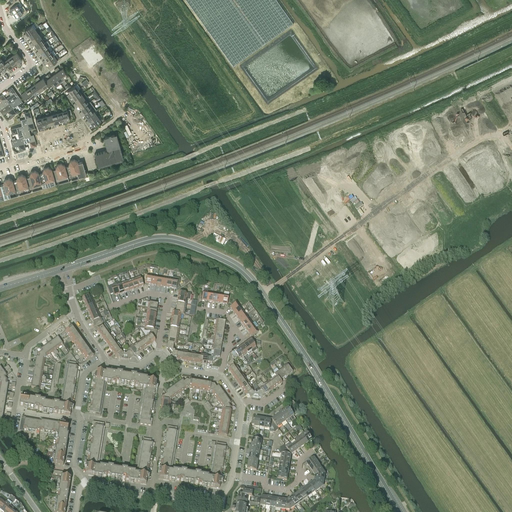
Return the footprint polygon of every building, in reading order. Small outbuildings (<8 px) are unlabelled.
[(10,13),(10,14),(20,7),(17,3),(20,2),(18,0),(16,0),(13,3),(8,6),(10,8),(12,11),(10,13)] [(276,0),(185,0),(207,30),(233,66),(293,23),(276,0)] [(23,11),(20,7),(10,14),(11,15),(13,14),(16,17),(16,16),(18,19),(27,12),(25,9),(23,11)] [(24,30),(27,34),(35,29),(32,25),(30,26),(24,30)] [(27,34),(31,39),(38,34),(35,29),(27,34)] [(31,39),(34,43),(41,38),(38,34),(31,39)] [(34,43),(37,48),(44,42),(41,38),(34,43)] [(37,54),(39,53),(40,52),(47,47),(44,42),(37,48),(39,50),(36,52),(37,54)] [(51,51),(47,47),(40,52),(43,56),(51,51)] [(54,56),(51,51),(43,56),(46,61),(54,56)] [(16,52),(12,55),(17,63),(22,59),(16,52)] [(55,54),(54,56),(46,61),(50,65),(59,59),(55,54)] [(17,67),(19,66),(18,64),(17,63),(12,55),(7,59),(13,66),(15,64),(17,67)] [(8,69),(13,66),(7,59),(3,62),(6,66),(8,69)] [(63,68),(58,71),(63,79),(68,75),(63,68)] [(58,71),(54,74),(59,82),(63,79),(58,71)] [(54,74),(49,78),(54,85),(56,87),(60,84),(59,82),(54,74)] [(43,78),(38,81),(44,88),(48,85),(45,81),(43,78)] [(49,78),(45,81),(48,85),(50,88),(54,85),(49,78)] [(38,81),(34,84),(39,91),(44,88),(38,81)] [(34,84),(30,87),(35,95),(39,91),(34,84)] [(67,95),(68,97),(78,90),(75,85),(68,90),(69,93),(68,94),(67,95)] [(10,95),(6,98),(9,103),(19,96),(12,87),(7,90),(10,95)] [(30,98),(35,95),(30,87),(25,90),(30,98)] [(26,101),(30,98),(25,90),(23,92),(22,91),(21,91),(20,89),(18,91),(26,101)] [(72,97),(74,99),(81,94),(78,90),(68,97),(69,99),(71,97),(72,97)] [(0,102),(0,109),(9,103),(6,98),(2,94),(0,95),(0,100),(1,102),(0,102)] [(81,94),(74,99),(77,104),(84,98),(81,94)] [(19,96),(9,103),(13,108),(17,105),(21,110),(26,106),(19,96)] [(77,104),(76,105),(74,106),(75,108),(77,106),(79,106),(80,108),(88,103),(84,98),(77,104)] [(82,113),(83,112),(93,106),(90,101),(88,103),(80,108),(82,110),(81,112),(79,113),(80,115),(82,113)] [(16,113),(13,108),(9,103),(0,109),(0,111),(3,115),(8,112),(11,116),(12,116),(16,113)] [(96,110),(93,106),(83,112),(87,117),(94,112),(96,110)] [(67,110),(61,112),(65,124),(67,123),(66,120),(69,119),(68,115),(71,114),(70,109),(69,109),(68,109),(67,110)] [(20,120),(21,126),(33,122),(30,111),(24,113),(25,118),(20,120)] [(61,112),(56,113),(59,122),(62,121),(63,124),(65,124),(61,112)] [(90,121),(97,116),(94,112),(87,117),(90,121)] [(100,121),(97,116),(90,121),(93,126),(100,121)] [(35,128),(33,122),(21,126),(25,137),(31,135),(29,130),(35,128)] [(25,137),(21,126),(10,129),(12,135),(17,133),(19,139),(22,138),(25,137)] [(31,135),(25,137),(22,138),(24,143),(29,142),(31,148),(37,146),(33,134),(31,135)] [(96,162),(98,167),(122,160),(121,158),(123,158),(116,134),(111,135),(111,134),(108,135),(108,136),(103,138),(106,149),(106,151),(94,154),(95,159),(94,160),(95,162),(96,162)] [(24,143),(22,138),(19,139),(11,141),(12,147),(18,145),(19,151),(25,149),(24,143)] [(65,166),(68,180),(69,180),(69,179),(73,178),(73,179),(82,176),(86,175),(82,161),(78,163),(77,161),(74,159),(70,160),(68,164),(69,165),(65,166)] [(65,166),(64,165),(61,163),(57,164),(55,167),(56,169),(52,170),(51,170),(55,184),(56,183),(60,182),(68,180),(65,166)] [(51,170),(52,170),(51,168),(48,167),(44,168),(42,171),(43,173),(39,174),(38,174),(42,187),(46,186),(47,186),(55,184),(51,170)] [(38,174),(39,174),(38,172),(35,170),(31,171),(29,175),(30,177),(26,178),(25,178),(29,191),(33,190),(42,187),(38,174)] [(12,182),(16,195),(20,193),(20,194),(29,191),(25,178),(26,178),(25,176),(22,174),(18,175),(16,179),(17,180),(12,182)] [(3,184),(0,185),(0,188),(3,199),(3,198),(7,197),(16,195),(12,182),(12,180),(9,178),(5,179),(3,182),(3,184)] [(173,277),(172,280),(171,289),(176,290),(180,287),(178,286),(180,278),(173,277)] [(140,278),(135,280),(138,288),(143,287),(140,278)] [(115,284),(119,295),(124,293),(121,285),(120,282),(115,284)] [(114,297),(119,295),(115,284),(110,286),(114,297)] [(178,293),(178,298),(187,300),(190,300),(191,294),(187,293),(187,294),(183,294),(183,292),(182,290),(178,293)] [(82,299),(84,304),(93,300),(90,295),(82,299)] [(95,305),(93,300),(84,304),(86,309),(95,305)] [(149,301),(148,308),(157,310),(158,304),(159,305),(160,303),(149,301)] [(230,308),(233,312),(240,307),(237,303),(230,308)] [(86,309),(88,313),(97,309),(95,305),(86,309)] [(243,311),(240,307),(233,312),(236,317),(243,311)] [(88,313),(90,318),(99,314),(97,309),(88,313)] [(246,315),(243,311),(236,317),(239,321),(246,315)] [(101,319),(99,314),(90,318),(92,323),(101,319)] [(239,321),(242,325),(249,320),(246,315),(239,321)] [(97,326),(100,325),(103,324),(101,319),(92,323),(94,327),(97,326)] [(252,324),(249,320),(242,325),(245,329),(252,324)] [(97,331),(100,335),(107,330),(109,329),(105,323),(103,324),(100,325),(102,327),(99,330),(97,331)] [(248,333),(255,328),(252,324),(245,329),(248,333)] [(68,336),(75,331),(72,326),(62,334),(63,336),(66,333),(68,336)] [(258,332),(255,328),(248,333),(251,338),(255,338),(255,336),(254,335),(258,332)] [(107,330),(100,335),(103,340),(110,334),(107,330)] [(67,341),(68,342),(78,335),(75,331),(68,336),(70,338),(67,341)] [(113,332),(110,334),(103,340),(106,344),(113,338),(116,336),(113,332)] [(156,338),(156,337),(151,336),(150,334),(145,337),(151,345),(155,341),(154,339),(156,338)] [(72,342),(74,344),(81,339),(78,335),(68,342),(69,344),(72,342)] [(147,348),(151,345),(145,337),(141,340),(147,348)] [(58,338),(53,341),(58,348),(61,346),(63,350),(65,348),(58,338)] [(116,342),(113,338),(106,344),(109,348),(116,342)] [(73,349),(74,351),(84,343),(81,339),(74,344),(76,347),(73,349)] [(141,340),(137,343),(142,351),(147,348),(141,340)] [(250,340),(246,343),(253,352),(253,353),(257,350),(253,344),(254,342),(255,341),(250,340)] [(53,341),(49,344),(56,354),(58,353),(56,350),(58,348),(53,341)] [(109,348),(112,352),(119,347),(116,342),(109,348)] [(78,350),(80,352),(87,347),(84,343),(74,351),(75,352),(78,350)] [(137,343),(133,346),(138,353),(142,351),(137,343)] [(173,350),(174,344),(167,343),(166,350),(167,350),(167,351),(170,355),(171,356),(171,357),(176,358),(177,358),(178,351),(173,350)] [(248,355),(253,352),(246,343),(242,346),(247,354),(248,355)] [(49,344),(45,347),(50,354),(53,352),(55,356),(56,354),(49,344)] [(134,356),(138,353),(133,346),(129,349),(130,351),(134,356)] [(242,346),(238,349),(243,357),(247,354),(242,346)] [(40,350),(41,351),(46,357),(50,354),(45,347),(40,350)] [(79,357),(80,359),(90,351),(87,347),(80,352),(82,355),(79,357)] [(115,356),(117,355),(122,351),(119,347),(112,352),(115,356)] [(238,349),(234,352),(237,357),(237,358),(239,360),(243,357),(238,349)] [(93,356),(90,351),(80,359),(81,360),(84,358),(86,361),(93,356)] [(129,360),(134,356),(130,351),(125,355),(124,353),(122,351),(117,355),(119,357),(120,359),(121,358),(122,359),(127,360),(128,359),(129,360)] [(210,357),(208,356),(207,363),(212,364),(212,362),(213,363),(218,359),(218,358),(219,358),(220,352),(214,351),(213,355),(213,357),(211,357),(210,357)] [(232,361),(237,358),(237,357),(234,352),(228,356),(229,357),(228,357),(227,363),(228,364),(227,365),(230,369),(235,365),(232,361)] [(61,406),(59,405),(58,405),(57,414),(70,416),(78,367),(75,367),(70,366),(71,363),(69,362),(61,406)] [(238,369),(235,365),(230,369),(228,370),(231,375),(238,369)] [(283,368),(288,375),(292,372),(287,365),(283,368)] [(283,368),(278,371),(284,378),(288,375),(283,368)] [(241,373),(238,369),(231,375),(234,379),(241,373)] [(280,381),(284,378),(278,371),(274,374),(276,376),(280,381)] [(116,384),(116,383),(115,383),(117,374),(106,372),(105,374),(96,372),(89,413),(99,414),(104,382),(116,384)] [(117,373),(117,374),(115,383),(116,383),(134,386),(136,377),(136,376),(117,373)] [(244,377),(241,373),(234,379),(237,383),(244,377)] [(276,376),(272,379),(277,387),(282,384),(280,381),(276,376)] [(134,386),(134,387),(145,389),(139,424),(151,426),(152,423),(150,422),(156,382),(147,380),(147,379),(136,377),(134,386)] [(237,383),(240,387),(247,382),(244,377),(237,383)] [(277,387),(272,379),(268,382),(273,390),(277,387)] [(183,382),(183,381),(182,380),(178,384),(183,391),(187,388),(183,382)] [(247,382),(240,387),(242,391),(250,386),(247,382)] [(268,382),(264,385),(269,393),(273,390),(268,382)] [(178,384),(174,387),(181,397),(183,396),(181,393),(183,391),(178,384)] [(259,388),(261,390),(265,396),(269,393),(264,385),(259,388)] [(211,392),(214,396),(221,391),(218,386),(217,387),(211,392)] [(246,396),(248,394),(253,390),(250,386),(242,391),(246,396)] [(181,397),(174,387),(170,390),(175,397),(177,395),(180,398),(181,397)] [(165,393),(166,394),(171,400),(175,397),(170,390),(165,393)] [(260,400),(265,396),(261,390),(256,394),(253,390),(248,394),(251,398),(252,397),(253,398),(258,399),(259,399),(260,400)] [(212,401),(214,402),(224,395),(221,391),(214,396),(216,399),(212,401)] [(218,402),(220,404),(227,399),(224,395),(214,402),(215,404),(218,402)] [(19,406),(38,409),(40,401),(40,400),(21,396),(19,406)] [(230,403),(227,399),(220,404),(223,408),(229,404),(230,403)] [(38,411),(57,414),(58,405),(59,405),(59,404),(40,401),(38,409),(38,411)] [(289,408),(284,411),(290,418),(294,415),(294,414),(296,412),(293,408),(295,407),(294,405),(295,404),(293,401),(289,404),(291,407),(289,408)] [(286,421),(290,418),(284,411),(280,414),(286,421)] [(282,424),(286,421),(280,414),(276,417),(282,424)] [(277,427),(282,424),(276,417),(272,420),(277,427)] [(58,434),(56,444),(66,446),(68,435),(67,435),(68,425),(60,424),(60,422),(58,422),(57,423),(41,421),(41,422),(21,419),(19,431),(23,431),(23,429),(40,432),(40,431),(58,434)] [(93,425),(93,426),(85,474),(106,478),(107,476),(106,476),(108,468),(99,466),(99,468),(97,467),(104,424),(98,423),(97,426),(93,425)] [(180,482),(180,481),(181,472),(173,471),(172,472),(170,472),(177,428),(167,426),(159,479),(180,482)] [(307,432),(303,435),(308,443),(312,440),(307,432)] [(303,435),(298,438),(304,446),(308,443),(303,435)] [(298,438),(294,441),(300,449),(304,446),(298,438)] [(125,480),(125,479),(125,481),(146,484),(153,444),(151,443),(151,440),(143,439),(137,474),(135,474),(135,472),(127,471),(125,480)] [(296,452),(300,449),(294,441),(290,444),(296,452)] [(208,476),(200,475),(199,484),(198,484),(198,485),(219,488),(226,448),(220,447),(221,444),(216,443),(211,478),(208,478),(208,476)] [(66,446),(56,444),(53,464),(63,465),(66,446)] [(290,444),(286,447),(292,455),(296,452),(290,444)] [(285,445),(280,448),(291,455),(292,455),(286,447),(285,445)] [(309,468),(317,462),(315,459),(315,458),(315,457),(305,464),(306,466),(307,465),(309,468)] [(317,462),(309,468),(311,470),(310,471),(311,473),(321,466),(320,465),(317,462)] [(108,466),(108,468),(106,476),(107,476),(125,479),(125,480),(127,471),(127,470),(108,466)] [(315,476),(323,470),(321,467),(321,466),(311,473),(312,474),(313,473),(315,476)] [(315,478),(325,480),(325,479),(324,479),(325,473),(323,470),(315,476),(315,478)] [(180,481),(198,484),(199,484),(200,475),(200,474),(181,471),(181,472),(180,481)] [(61,477),(57,496),(67,498),(71,478),(61,477)] [(314,481),(320,489),(323,486),(324,481),(325,481),(325,480),(315,478),(314,481)] [(309,482),(316,492),(317,492),(317,491),(320,489),(314,481),(312,483),(311,481),(309,482)] [(306,487),(312,495),(315,492),(316,493),(316,492),(309,482),(308,483),(309,485),(306,487)] [(301,488),(308,498),(309,498),(308,497),(312,495),(306,487),(304,489),(302,487),(301,488)] [(298,493),(303,501),(307,498),(307,499),(308,498),(301,488),(299,489),(301,491),(298,493)] [(292,494),(300,504),(301,504),(300,503),(303,501),(298,493),(295,495),(294,493),(292,494)] [(289,499),(296,507),(295,507),(298,504),(299,505),(300,504),(292,494),(291,495),(292,497),(289,499)] [(64,511),(67,498),(57,496),(54,511),(64,511)] [(287,500),(286,510),(290,510),(294,507),(295,508),(296,507),(289,499),(287,500)] [(5,502),(4,504),(0,509),(0,510),(1,511),(4,511),(10,506),(5,502)]
